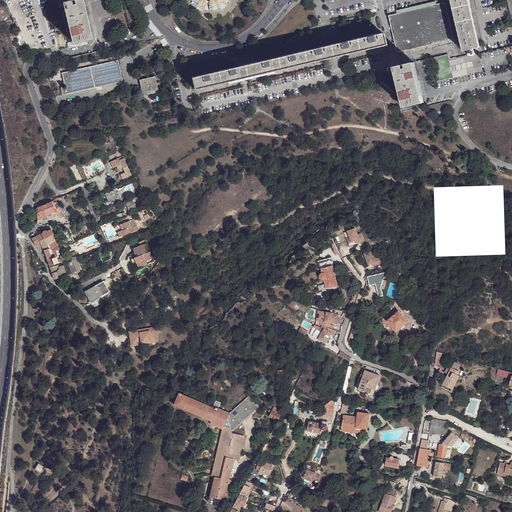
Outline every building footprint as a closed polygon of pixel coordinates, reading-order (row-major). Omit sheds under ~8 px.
[(69,0),(63,1),(72,42),(92,37),(83,0),(69,0)] [(189,0),(192,3),(195,6),(199,9),(204,10),(209,11),(213,10),(218,8),(222,6),(225,3),(227,0),(189,0)] [(471,12),(468,0),(452,0),(464,51),(468,50),(474,48),(479,47),(471,12)] [(397,53),(454,39),(445,2),(389,15),(397,53)] [(355,39),(358,50),(385,44),(382,32),(355,39)] [(358,50),(355,39),(328,45),(330,57),(358,50)] [(87,40),(68,44),(69,49),(89,44),(87,40)] [(330,57),(328,45),(300,51),(303,63),(330,57)] [(303,63),(300,51),(273,58),(276,70),(303,63)] [(470,56),(469,55),(449,60),(448,55),(429,60),(435,82),(483,71),(480,53),(475,54),(470,56)] [(276,70),(273,58),(246,64),(249,76),(276,70)] [(118,60),(62,73),(65,87),(60,88),(62,95),(123,81),(118,60)] [(249,76),(246,64),(219,70),(222,82),(249,76)] [(424,103),(414,64),(396,68),(397,71),(396,71),(404,108),(424,103)] [(222,82),(219,70),(192,77),(194,89),(222,82)] [(139,80),(143,95),(158,92),(155,76),(139,80)] [(118,160),(117,158),(109,162),(112,168),(115,167),(117,170),(122,168),(124,172),(119,175),(122,179),(130,174),(122,158),(118,160)] [(121,198),(118,190),(117,188),(105,194),(110,205),(121,199),(121,198)] [(123,208),(126,216),(131,214),(129,209),(137,205),(134,197),(121,203),(123,208)] [(58,205),(56,201),(55,201),(39,207),(38,208),(42,217),(48,214),(51,213),(51,212),(54,210),(54,212),(54,213),(56,214),(58,214),(59,213),(59,211),(59,209),(57,205),(58,205)] [(121,231),(117,232),(119,237),(132,232),(131,228),(135,226),(133,220),(119,225),(121,231)] [(357,228),(349,231),(353,242),(356,240),(360,239),(361,242),(365,240),(363,233),(359,234),(357,228)] [(51,229),(41,234),(47,243),(48,243),(49,247),(48,248),(51,250),(55,249),(55,248),(58,247),(52,234),(53,234),(51,229)] [(32,235),(29,235),(35,245),(39,243),(40,243),(42,246),(47,243),(41,234),(35,236),(35,235),(33,236),(32,235)] [(139,261),(141,267),(146,265),(144,261),(152,258),(149,251),(147,252),(146,250),(148,249),(144,240),(137,243),(139,246),(132,249),(134,254),(135,254),(137,257),(135,257),(130,259),(132,264),(135,263),(139,261)] [(43,250),(49,265),(58,262),(56,259),(55,256),(54,257),(51,250),(48,248),(43,250)] [(373,251),(365,254),(369,265),(373,263),(377,262),(378,265),(382,263),(379,256),(375,257),(373,251)] [(56,259),(58,262),(65,259),(76,255),(74,252),(56,259)] [(319,260),(321,268),(332,265),(330,257),(319,260)] [(77,259),(67,263),(72,273),(81,269),(78,262),(77,259)] [(58,271),(58,270),(56,265),(49,267),(52,273),(58,271)] [(332,265),(321,268),(322,272),(321,273),(320,275),(320,276),(321,278),(322,279),(324,279),(326,288),(338,285),(336,279),(335,277),(335,276),(332,265)] [(63,268),(58,270),(58,271),(61,277),(66,274),(63,268)] [(61,277),(58,271),(52,273),(54,279),(55,282),(57,282),(62,280),(61,277)] [(103,281),(93,286),(99,296),(109,291),(103,281)] [(99,296),(93,286),(84,291),(90,301),(99,296)] [(318,310),(317,316),(321,317),(320,320),(319,324),(322,325),(332,329),(334,325),(329,323),(329,322),(337,324),(339,314),(318,310)] [(408,321),(399,311),(387,321),(396,331),(408,321)] [(358,321),(355,320),(349,340),(349,341),(349,342),(350,342),(350,343),(359,337),(354,331),(358,321)] [(332,329),(322,325),(319,330),(322,332),(318,339),(325,343),(331,334),(333,336),(336,330),(332,329)] [(132,339),(134,346),(158,342),(157,332),(153,332),(153,330),(145,332),(146,334),(142,335),(141,332),(134,334),(135,339),(132,339)] [(455,361),(452,367),(458,370),(461,365),(455,361)] [(451,368),(448,373),(443,383),(453,389),(460,376),(458,374),(460,371),(458,370),(452,367),(451,368)] [(498,369),(492,367),(488,378),(495,380),(497,374),(498,369)] [(511,372),(498,369),(497,374),(504,376),(509,378),(511,372)] [(367,386),(375,389),(376,389),(378,388),(378,386),(378,384),(377,383),(380,375),(368,371),(365,370),(364,374),(362,379),(358,389),(365,391),(367,386)] [(504,376),(497,374),(495,380),(494,382),(501,384),(504,376)] [(374,391),(375,389),(367,386),(365,391),(367,392),(367,394),(375,397),(376,395),(374,394),(374,391)] [(235,453),(240,454),(244,436),(232,433),(232,431),(258,408),(248,397),(229,413),(218,408),(217,407),(216,409),(213,408),(178,392),(173,405),(210,422),(209,424),(221,429),(211,476),(214,477),(209,497),(224,500),(226,496),(226,492),(228,484),(229,480),(234,459),(235,453)] [(324,418),(323,420),(328,421),(332,422),(333,410),(334,410),(335,400),(332,399),(325,405),(324,413),(324,418)] [(350,404),(343,403),(340,413),(344,414),(344,411),(348,412),(350,404)] [(272,411),(280,415),(282,411),(283,409),(280,407),(279,409),(274,406),(272,411)] [(273,422),(276,423),(280,415),(272,411),(269,409),(268,411),(271,412),(269,416),(275,419),(273,422)] [(368,426),(370,413),(358,412),(358,417),(344,415),(342,430),(362,433),(363,428),(363,425),(368,426)] [(448,421),(432,418),(430,432),(446,434),(448,421)] [(321,434),(323,420),(321,420),(320,423),(309,421),(307,431),(321,434)] [(420,448),(427,449),(429,439),(426,438),(422,439),(420,448)] [(452,446),(440,443),(438,455),(437,456),(445,458),(450,459),(450,455),(452,455),(453,450),(451,450),(452,446)] [(420,448),(417,465),(422,466),(428,467),(431,450),(427,449),(420,448)] [(400,460),(394,459),(394,458),(393,457),(392,456),(390,457),(390,458),(387,458),(385,465),(399,467),(400,460)] [(273,464),(263,460),(260,459),(256,467),(259,469),(258,470),(268,474),(273,464)] [(451,464),(436,461),(434,476),(442,477),(443,468),(450,470),(451,464)] [(504,471),(509,473),(511,473),(511,461),(510,464),(507,463),(504,462),(500,461),(497,471),(504,473),(504,471)] [(38,463),(35,469),(35,470),(40,473),(44,467),(38,463)] [(320,475),(307,469),(303,478),(313,482),(314,480),(317,482),(320,475)] [(396,497),(395,496),(387,493),(380,510),(386,511),(385,511),(390,511),(394,504),(393,504),(396,497)] [(239,494),(236,501),(243,504),(244,504),(246,497),(239,494)] [(453,500),(445,497),(444,500),(442,500),(438,511),(451,511),(452,511),(449,511),(453,500)] [(318,504),(326,507),(328,499),(324,498),(324,501),(319,499),(318,504)]
